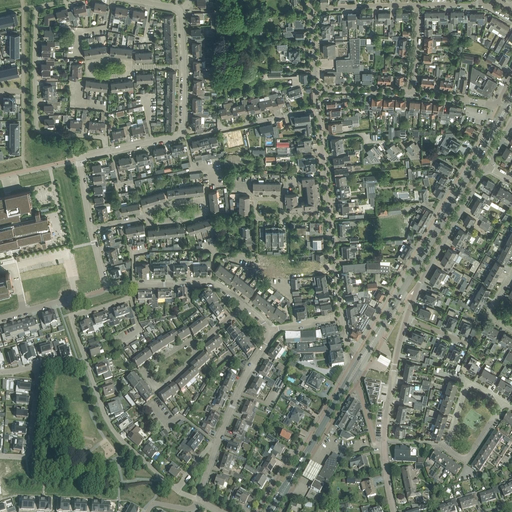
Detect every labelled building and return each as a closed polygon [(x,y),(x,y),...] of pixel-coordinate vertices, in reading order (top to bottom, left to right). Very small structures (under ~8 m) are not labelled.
[(99,12),(101,3),(95,2),(94,8),(90,7),(90,9),(90,16),(92,15),(93,11),(99,12)] [(106,20),(108,10),(105,10),(106,4),(101,3),(99,12),(98,15),(105,16),(104,20),(106,20)] [(90,16),(90,9),(86,10),(85,4),(81,5),(82,6),(80,6),(81,14),(85,13),(85,15),(88,15),(88,16),(90,16)] [(81,14),(80,6),(77,7),(77,6),(73,7),(74,12),(71,13),(73,21),(73,20),(74,23),(77,23),(76,18),(79,18),(78,15),(81,14)] [(119,19),(120,15),(122,7),(117,6),(117,8),(115,8),(115,12),(112,11),(110,22),(113,23),(114,18),(119,19)] [(127,24),(129,14),(126,14),(127,10),(126,10),(126,8),(122,7),(120,15),(126,16),(125,20),(125,23),(127,24)] [(73,21),(71,13),(71,11),(67,11),(67,8),(61,9),(62,10),(56,12),(54,13),(53,12),(45,14),(44,23),(51,24),(51,19),(58,18),(59,21),(67,19),(67,22),(73,21)] [(138,19),(139,11),(135,10),(134,11),(133,11),(132,15),(129,14),(127,24),(131,24),(132,18),(138,19)] [(145,27),(147,18),(144,17),(145,12),(139,11),(138,19),(143,20),(142,27),(145,27)] [(464,11),(457,12),(458,19),(458,21),(461,22),(461,19),(464,19),(465,20),(467,20),(467,18),(467,14),(464,14),(464,11)] [(203,20),(203,13),(196,13),(196,16),(191,17),(191,19),(190,19),(191,24),(200,23),(200,20),(203,20)] [(357,24),(356,18),(356,13),(348,14),(349,20),(342,20),(342,25),(343,36),(349,35),(350,39),(358,38),(357,24)] [(367,22),(366,19),(366,13),(360,13),(360,18),(356,18),(357,24),(367,24),(367,22)] [(478,23),(478,13),(470,13),(470,18),(467,18),(467,20),(467,30),(470,30),(470,25),(472,25),(472,23),(478,23)] [(484,13),(478,13),(478,23),(478,27),(480,26),(480,23),(484,23),(486,23),(488,16),(484,16),(484,13)] [(493,28),(498,20),(492,16),(489,22),(492,24),(489,30),(491,31),(493,28)] [(303,22),(302,18),(293,18),(293,22),(289,22),(289,27),(287,27),(287,31),(294,30),(293,27),(304,26),(305,25),(305,23),(304,22),(303,22)] [(493,28),(499,32),(504,23),(498,20),(493,28)] [(505,35),(510,26),(504,23),(499,32),(505,35)] [(60,33),(60,27),(52,26),(52,30),(44,29),(44,38),(53,38),(53,35),(56,35),(56,33),(60,33)] [(200,29),(195,29),(194,29),(191,29),(191,37),(195,37),(195,40),(196,40),(203,40),(204,40),(204,33),(200,33),(200,29)] [(431,37),(431,38),(425,38),(425,45),(436,46),(436,41),(450,41),(450,37),(431,37)] [(358,38),(350,39),(351,59),(360,58),(360,55),(360,54),(360,38),(358,38)] [(204,46),(204,40),(203,40),(196,40),(197,43),(192,43),(192,50),(201,49),(201,46),(204,46)] [(59,42),(55,41),(48,41),(48,44),(42,44),(41,51),(50,51),(55,51),(55,45),(59,45),(59,42)] [(299,51),(296,51),(294,51),(294,50),(288,51),(287,44),(277,44),(277,50),(284,50),(284,51),(284,55),(286,55),(286,60),(289,59),(289,60),(292,60),(292,62),(297,62),(297,59),(299,59),(299,51)] [(335,44),(334,44),(324,44),(325,55),(328,55),(328,58),(335,58),(336,57),(335,44)] [(204,58),(204,55),(204,53),(201,53),(201,49),(192,50),(192,55),(197,55),(198,58),(204,58)] [(50,57),(50,51),(41,51),(41,57),(48,58),(47,61),(54,61),(54,57),(50,57)] [(511,53),(510,52),(510,51),(509,51),(508,51),(507,51),(505,53),(505,54),(504,54),(499,61),(505,65),(509,57),(509,56),(510,56),(511,53)] [(141,61),(140,53),(135,53),(135,52),(133,52),(132,57),(135,57),(135,61),(141,61)] [(202,67),(202,63),(204,63),(204,61),(209,61),(209,58),(204,58),(198,58),(198,61),(193,62),(193,68),(202,67)] [(360,70),(360,64),(360,58),(351,59),(336,59),(337,71),(360,70)] [(70,60),(70,64),(73,64),(73,70),(81,70),(81,64),(76,64),(76,61),(70,60)] [(54,64),(54,61),(47,61),(48,64),(41,64),(41,70),(50,70),(50,64),(54,64)] [(501,74),(503,71),(492,65),(490,68),(493,69),(492,72),(488,70),(487,73),(495,78),(497,75),(499,77),(500,76),(502,74),(501,74)] [(470,81),(469,86),(476,90),(476,89),(481,91),(485,94),(486,95),(486,94),(489,96),(497,82),(491,79),(492,77),(472,66),(470,81)] [(206,67),(202,67),(193,68),(194,74),(198,74),(199,76),(205,77),(209,77),(209,73),(208,73),(207,72),(206,72),(206,67)] [(371,68),(371,72),(368,72),(368,71),(363,71),(363,82),(372,82),(372,79),(375,79),(375,72),(375,68),(371,68)] [(465,70),(460,69),(459,72),(458,80),(457,87),(460,87),(460,90),(465,91),(466,83),(467,78),(464,78),(465,70)] [(50,76),(50,70),(41,70),(42,77),(48,77),(48,80),(58,80),(57,76),(50,76)] [(81,76),(81,70),(73,70),(73,76),(70,76),(69,79),(76,80),(77,80),(78,76),(81,76)] [(325,75),(325,81),(326,82),(336,82),(336,84),(343,84),(343,82),(344,82),(344,78),(340,78),(340,75),(341,75),(341,71),(328,71),(328,75),(325,75)] [(307,81),(307,73),(296,74),(297,77),(293,77),(293,85),(303,84),(303,82),(307,81)] [(446,88),(448,76),(448,75),(446,75),(445,81),(441,80),(440,88),(446,88)] [(202,86),(202,82),(205,82),(205,77),(199,76),(199,80),(193,79),(193,86),(202,86)] [(56,88),(56,81),(50,81),(50,85),(43,85),(44,92),(53,92),(52,88),(56,88)] [(300,85),(294,87),(297,96),(303,94),(300,85)] [(202,90),(202,86),(193,86),(193,92),(198,92),(198,95),(204,95),(204,90),(202,90)] [(297,96),(294,87),(288,90),(287,88),(282,90),(283,93),(288,91),(291,99),(297,96)] [(56,91),(53,92),(44,92),(44,98),(50,98),(51,101),(57,101),(57,97),(56,97),(56,91)] [(277,93),(273,94),(276,108),(279,108),(279,106),(285,105),(283,96),(278,98),(277,93)] [(276,108),(273,94),(268,95),(269,99),(265,101),(267,109),(273,108),(273,109),(276,108)] [(204,104),(204,98),(204,95),(198,95),(197,98),(192,98),(192,104),(201,104),(204,104)] [(15,105),(15,97),(9,97),(9,98),(9,108),(9,111),(15,111),(15,112),(19,112),(19,105),(15,105)] [(267,109),(265,101),(264,101),(264,98),(259,99),(259,97),(255,98),(258,112),(261,112),(261,110),(267,109)] [(258,112),(255,98),(250,99),(251,103),(247,104),(247,105),(248,113),(255,112),(255,113),(258,112)] [(247,105),(247,104),(246,99),(241,100),(242,104),(237,105),(239,114),(245,113),(246,114),(248,113),(247,105)] [(57,101),(51,101),(50,101),(50,105),(44,105),(44,112),(53,112),(53,108),(57,108),(57,106),(61,105),(60,101),(57,101)] [(239,114),(237,105),(233,106),(232,102),(227,103),(231,117),(234,116),(233,115),(239,114)] [(231,117),(227,103),(223,104),(224,108),(219,109),(221,118),(227,117),(228,118),(231,117)] [(208,110),(203,110),(201,110),(201,104),(192,104),(192,110),(197,110),(197,113),(208,114),(208,110)] [(446,120),(446,113),(443,113),(444,105),(439,104),(438,114),(438,116),(441,116),(441,119),(446,120)] [(449,122),(450,117),(455,117),(455,114),(456,106),(453,105),(453,106),(450,106),(449,115),(446,114),(447,113),(446,113),(446,120),(446,122),(449,122)] [(457,107),(456,106),(455,114),(460,115),(460,116),(459,116),(458,121),(463,122),(464,117),(465,114),(461,114),(462,107),(459,107),(460,106),(457,106),(457,107)] [(341,108),(327,109),(328,117),(334,117),(334,116),(342,115),(342,114),(344,114),(345,112),(345,110),(343,109),(341,109),(341,108)] [(105,128),(104,111),(102,111),(101,120),(99,119),(98,122),(95,121),(94,131),(100,131),(100,128),(105,128)] [(208,117),(208,114),(197,113),(197,116),(192,116),(192,123),(201,123),(201,117),(203,117),(208,117)] [(67,116),(66,123),(70,123),(69,128),(75,129),(76,119),(73,119),(73,117),(71,117),(71,115),(67,114),(67,116)] [(51,119),(45,119),(45,126),(54,125),(54,122),(59,122),(58,115),(51,115),(51,119)] [(292,124),(293,124),(310,122),(309,115),(290,117),(292,124)] [(94,131),(95,121),(89,121),(90,116),(86,116),(86,118),(85,124),(89,125),(88,130),(94,131)] [(85,124),(86,118),(80,117),(79,120),(76,119),(75,129),(81,129),(82,124),(85,124)] [(343,130),(342,126),(352,125),(352,120),(342,121),(342,122),(329,123),(330,132),(341,131),(343,130)] [(143,122),(137,123),(137,126),(139,134),(142,134),(142,135),(146,134),(145,129),(144,128),(148,127),(146,121),(143,122)] [(311,134),(310,122),(293,124),(294,129),(304,128),(305,135),(311,134)] [(201,129),(201,123),(192,123),(192,129),(197,129),(197,133),(203,132),(203,129),(201,129)] [(463,123),(462,126),(466,128),(464,131),(471,135),(474,128),(468,125),(467,125),(463,123)] [(139,134),(137,126),(132,127),(131,124),(127,125),(128,132),(132,131),(132,132),(133,137),(137,136),(137,135),(139,134)] [(274,133),(272,124),(259,127),(261,135),(274,133)] [(128,132),(127,125),(124,126),(121,127),(121,129),(118,130),(120,139),(122,138),(123,139),(126,138),(125,134),(125,132),(128,132)] [(120,139),(118,130),(112,131),(111,129),(108,129),(109,136),(112,135),(113,137),(112,137),(113,141),(117,140),(117,139),(120,139)] [(240,131),(234,133),(237,146),(243,144),(240,131)] [(237,146),(234,133),(227,134),(230,148),(237,146)] [(454,139),(446,135),(444,138),(450,141),(448,145),(456,150),(457,150),(459,147),(458,147),(460,143),(458,142),(459,141),(454,139)] [(221,145),(219,138),(216,139),(216,136),(210,137),(211,145),(217,144),(218,145),(221,145)] [(339,139),(330,140),(332,153),(340,152),(339,139)] [(200,147),(198,140),(192,141),(192,144),(190,145),(191,151),(194,151),(194,149),(200,147)] [(415,144),(414,142),(407,147),(410,151),(407,153),(411,159),(420,158),(416,153),(421,149),(417,143),(415,144)] [(188,155),(186,145),(183,146),(183,143),(177,144),(180,156),(188,155)] [(362,143),(358,143),(359,146),(354,147),(355,151),(363,149),(362,143)] [(180,156),(177,144),(171,146),(172,153),(170,154),(172,163),(175,163),(174,158),(180,156)] [(311,144),(308,144),(303,144),(303,145),(300,145),(298,146),(296,146),(291,147),(291,153),(289,153),(289,155),(291,155),(297,155),(302,154),(301,150),(304,150),(304,151),(306,152),(308,152),(309,151),(308,149),(312,149),(311,144)] [(396,146),(394,144),(387,149),(390,153),(387,155),(392,161),(401,160),(397,155),(401,151),(397,145),(396,146)] [(19,153),(19,146),(10,146),(10,155),(14,155),(14,153),(19,153)] [(376,148),(375,146),(368,151),(371,155),(368,157),(372,163),(373,163),(375,163),(381,162),(377,157),(382,153),(378,147),(376,148)] [(511,146),(509,149),(507,148),(502,155),(505,157),(504,157),(506,158),(509,160),(511,155),(511,146)] [(172,163),(170,154),(169,153),(167,154),(165,147),(159,148),(162,160),(167,158),(168,163),(169,164),(172,163)] [(162,160),(159,148),(153,150),(154,154),(151,155),(153,162),(162,160)] [(153,162),(151,155),(149,155),(148,152),(142,154),(145,165),(150,164),(151,167),(154,167),(153,162)] [(145,165),(142,154),(136,155),(136,156),(133,157),(134,159),(135,165),(136,170),(140,169),(139,166),(145,165)] [(298,157),(297,155),(291,155),(289,155),(276,155),(276,160),(285,160),(285,158),(289,158),(290,165),(299,165),(305,164),(314,163),(315,163),(314,157),(305,158),(304,156),(298,157)] [(342,165),(342,166),(344,166),(344,162),(346,162),(346,161),(350,160),(349,155),(345,156),(345,157),(333,158),(334,166),(342,165)] [(135,165),(134,159),(131,159),(130,156),(124,158),(126,165),(127,169),(133,167),(132,166),(135,165)] [(126,165),(124,158),(118,159),(119,161),(116,161),(118,170),(127,169),(126,165)] [(435,168),(436,168),(439,170),(440,168),(450,174),(451,171),(453,171),(453,170),(453,169),(453,168),(440,161),(439,163),(436,161),(435,163),(435,164),(435,168)] [(101,164),(92,165),(93,172),(102,171),(101,164)] [(351,165),(344,166),(342,166),(342,168),(334,169),(335,175),(347,174),(348,173),(347,169),(352,168),(351,165)] [(438,180),(444,184),(448,178),(441,174),(435,172),(434,174),(428,175),(429,177),(432,177),(438,180)] [(348,175),(347,175),(347,174),(335,175),(336,184),(346,183),(346,179),(348,178),(348,175)] [(101,175),(92,176),(94,183),(98,182),(102,182),(102,181),(101,175)] [(314,176),(298,178),(298,183),(306,183),(308,203),(304,203),(304,202),(301,202),(301,203),(297,204),(296,194),(284,195),(285,197),(286,197),(287,202),(285,203),(286,205),(289,205),(289,210),(302,209),(303,210),(305,208),(309,208),(309,211),(317,211),(317,205),(315,205),(315,202),(320,202),(319,199),(318,199),(317,194),(319,194),(318,189),(317,189),(316,184),(318,184),(318,181),(313,182),(312,179),(314,179),(314,176)] [(425,186),(430,185),(430,187),(433,187),(432,183),(431,182),(433,178),(431,177),(430,181),(429,181),(428,178),(424,179),(425,186)] [(488,179),(485,186),(491,189),(494,183),(488,179)] [(99,186),(93,187),(94,194),(98,193),(103,192),(102,185),(105,185),(105,181),(102,181),(102,182),(98,182),(99,186)] [(376,197),(374,182),(366,183),(368,198),(376,197)] [(442,197),(445,191),(441,189),(443,186),(437,182),(435,186),(436,186),(436,188),(433,192),(442,197)] [(349,184),(336,186),(337,197),(347,196),(346,192),(350,192),(349,184)] [(501,199),(507,191),(501,187),(498,191),(495,189),(491,195),(494,197),(495,195),(501,199)] [(428,201),(427,189),(419,190),(414,190),(415,199),(420,199),(420,202),(425,201),(428,201)] [(0,225),(0,226),(1,228),(0,227),(0,247),(50,236),(51,236),(50,232),(51,231),(49,221),(48,222),(47,217),(46,217),(21,223),(20,221),(18,213),(19,213),(18,209),(30,207),(32,207),(30,200),(32,200),(30,191),(27,192),(27,191),(4,196),(5,197),(0,197),(0,225)] [(510,207),(511,202),(511,198),(511,195),(511,193),(507,191),(501,199),(508,203),(507,205),(510,207)] [(104,203),(103,196),(106,196),(105,192),(103,192),(98,193),(98,196),(99,196),(100,197),(94,198),(95,205),(100,204),(104,203)] [(164,192),(158,193),(160,201),(166,199),(164,192)] [(160,201),(158,193),(152,195),(154,203),(160,201)] [(154,203),(152,195),(146,197),(148,204),(154,203)] [(239,196),(239,213),(249,213),(249,196),(239,196)] [(148,204),(146,197),(140,198),(143,206),(148,204)] [(492,202),(488,199),(485,198),(483,201),(478,198),(474,204),(482,208),(484,205),(484,206),(486,203),(490,205),(490,204),(492,202)] [(346,199),(338,200),(339,213),(345,212),(348,212),(348,210),(351,210),(351,206),(354,206),(354,202),(351,202),(346,202),(346,199)] [(107,211),(106,206),(110,205),(110,202),(104,203),(100,204),(100,207),(96,207),(97,210),(98,210),(99,213),(107,211)] [(400,204),(388,205),(388,214),(401,212),(400,204)] [(480,212),(482,208),(474,204),(471,210),(476,213),(475,216),(481,219),(483,216),(480,214),(481,212),(480,212)] [(424,213),(431,217),(433,213),(423,207),(422,209),(419,207),(417,210),(421,212),(421,211),(424,213)] [(108,217),(107,211),(99,213),(99,217),(98,217),(98,219),(108,218),(108,219),(111,219),(111,218),(111,217),(110,217),(108,217)] [(431,217),(424,213),(422,215),(421,214),(420,215),(418,213),(417,215),(428,222),(431,217)] [(428,222),(417,215),(416,217),(420,219),(418,223),(425,227),(428,222)] [(476,220),(468,215),(464,222),(472,227),(476,220)] [(212,226),(210,219),(204,220),(207,228),(212,226)] [(207,228),(204,220),(198,222),(201,230),(207,228)] [(418,223),(412,220),(410,225),(422,232),(425,227),(418,223)] [(482,220),(479,226),(487,230),(490,224),(482,220)] [(342,221),(342,223),(339,223),(339,239),(345,238),(345,228),(350,227),(349,221),(342,221)] [(201,230),(198,222),(193,224),(195,232),(201,230)] [(246,222),(238,222),(238,227),(243,227),(243,230),(242,230),(242,233),(243,233),(243,236),(249,236),(249,227),(246,227),(246,222)] [(322,234),(322,222),(310,223),(310,234),(312,234),(312,235),(322,234)] [(195,232),(193,224),(187,226),(189,233),(195,232)] [(103,232),(102,233),(103,235),(104,235),(105,238),(113,236),(112,230),(111,230),(111,228),(103,230),(103,232)] [(472,236),(460,229),(456,235),(463,239),(464,237),(469,240),(472,236)] [(313,238),(312,235),(312,234),(310,234),(306,234),(305,234),(306,239),(307,239),(307,242),(308,242),(308,247),(323,247),(322,238),(313,238)] [(461,242),(463,239),(456,235),(452,241),(462,247),(463,244),(461,242)] [(118,241),(116,241),(115,242),(113,236),(105,238),(106,242),(104,242),(105,244),(110,243),(111,246),(119,243),(118,241)] [(108,256),(117,254),(119,253),(117,247),(120,246),(119,243),(111,246),(112,249),(106,251),(106,253),(107,253),(108,256)] [(511,251),(511,245),(506,243),(503,248),(511,252),(511,251)] [(404,261),(412,248),(406,244),(400,254),(399,254),(397,257),(404,261)] [(350,246),(342,246),(342,257),(351,257),(351,252),(357,251),(357,247),(351,248),(350,246)] [(455,261),(459,255),(459,254),(449,248),(445,255),(455,261)] [(509,258),(511,252),(503,248),(501,253),(509,258)] [(476,260),(469,256),(465,253),(463,252),(460,251),(459,254),(459,255),(474,264),(476,260)] [(312,252),(309,252),(309,255),(312,255),(312,257),(313,260),(316,260),(323,260),(323,253),(316,253),(312,253),(312,252)] [(506,263),(509,258),(501,253),(498,259),(506,263)] [(118,259),(117,254),(108,256),(109,260),(108,260),(109,262),(114,261),(115,264),(123,262),(122,259),(118,259)] [(452,267),(455,261),(445,255),(441,261),(451,267),(449,270),(452,272),(461,277),(465,279),(469,282),(471,277),(464,273),(464,274),(452,267)] [(400,270),(404,262),(397,258),(397,259),(396,260),(394,259),(394,257),(380,257),(380,261),(390,261),(392,262),(391,265),(400,270)] [(180,272),(180,264),(176,264),(176,261),(174,260),(173,260),(173,259),(170,259),(170,260),(170,269),(173,269),(173,272),(180,272)] [(474,264),(470,270),(475,272),(480,262),(476,259),(476,260),(474,264)] [(170,269),(170,260),(160,261),(160,264),(160,273),(167,273),(167,269),(170,269)] [(190,269),(190,262),(190,260),(187,260),(180,260),(180,264),(180,272),(187,272),(187,269),(190,269)] [(200,261),(200,264),(200,273),(207,273),(207,270),(210,269),(211,264),(211,260),(207,260),(206,261),(200,261)] [(504,266),(496,261),(493,266),(501,271),(504,266)] [(200,273),(200,264),(193,265),(193,262),(190,262),(190,269),(193,268),(193,273),(200,273)] [(365,262),(342,264),(343,271),(354,270),(355,271),(365,270),(365,262)] [(380,271),(380,264),(380,262),(366,262),(366,271),(380,272),(380,271)] [(124,263),(122,264),(115,265),(115,268),(111,270),(112,276),(113,275),(113,276),(117,275),(116,275),(121,273),(120,270),(125,269),(124,263)] [(142,266),(138,266),(135,266),(136,270),(139,270),(139,275),(146,275),(146,272),(149,272),(148,263),(142,264),(142,266)] [(160,273),(160,264),(153,265),(153,263),(150,263),(150,270),(153,270),(153,273),(160,273)] [(218,276),(224,268),(220,264),(214,271),(218,274),(217,275),(218,276)] [(389,265),(380,264),(380,271),(388,272),(388,268),(389,268),(389,265)] [(501,271),(493,266),(490,271),(498,276),(501,271)] [(224,278),(229,271),(224,268),(218,276),(219,277),(220,276),(224,278)] [(447,274),(437,268),(433,274),(441,279),(443,280),(445,277),(447,274)] [(228,283),(235,274),(234,275),(229,271),(224,278),(228,281),(227,283),(228,283)] [(498,276),(490,271),(487,277),(495,281),(498,276)] [(458,282),(461,277),(452,272),(450,276),(452,277),(451,279),(458,282)] [(0,277),(0,294),(14,292),(13,286),(9,287),(8,286),(9,286),(8,282),(12,282),(10,275),(10,273),(8,273),(5,274),(6,276),(0,277)] [(349,273),(341,274),(343,284),(353,283),(356,282),(356,279),(349,279),(349,273)] [(233,286),(240,278),(235,274),(228,283),(230,281),(233,284),(232,285),(233,286)] [(439,282),(441,279),(433,274),(430,281),(439,287),(441,283),(439,282)] [(326,284),(325,275),(316,276),(317,282),(313,283),(313,286),(315,286),(326,284)] [(495,281),(487,277),(484,282),(492,287),(495,281)] [(239,288),(244,281),(240,278),(233,286),(234,287),(235,285),(239,288)] [(300,280),(300,278),(291,278),(292,287),(297,287),(297,280),(300,280)] [(463,292),(464,290),(469,282),(465,279),(459,289),(463,292)] [(243,293),(249,285),(244,281),(239,288),(243,291),(242,292),(243,293)] [(353,286),(353,283),(343,284),(344,291),(351,290),(351,292),(358,291),(357,286),(353,286)] [(328,291),(326,284),(315,286),(316,291),(322,290),(322,292),(328,291)] [(248,296),(254,289),(249,285),(243,293),(244,294),(245,293),(248,296)] [(482,285),(479,290),(487,295),(490,290),(491,290),(482,285)] [(378,289),(374,289),(375,292),(377,293),(375,296),(381,300),(384,294),(378,290),(378,289)] [(358,299),(358,297),(359,297),(363,296),(364,293),(365,290),(358,291),(358,294),(357,294),(345,295),(345,296),(344,297),(345,298),(346,299),(346,301),(358,299)] [(484,300),(487,295),(479,290),(476,295),(484,300)] [(175,301),(175,299),(175,295),(174,294),(171,294),(171,291),(165,292),(165,300),(172,299),(172,304),(175,304),(175,301)] [(190,303),(190,295),(187,295),(186,291),(178,291),(178,295),(175,295),(175,299),(183,299),(183,303),(190,303)] [(145,300),(145,292),(137,293),(138,296),(134,296),(135,302),(138,302),(138,301),(145,300)] [(155,309),(155,295),(151,295),(151,292),(145,292),(145,300),(149,300),(149,304),(155,304),(155,309)] [(158,300),(165,300),(165,292),(157,292),(158,295),(155,295),(155,309),(158,308),(158,301),(158,300)] [(208,303),(216,297),(215,296),(214,297),(211,293),(209,294),(207,292),(206,293),(200,298),(201,300),(204,298),(208,303)] [(255,305),(261,296),(257,293),(251,300),(255,303),(254,304),(255,305)] [(424,296),(423,300),(424,300),(423,300),(436,305),(437,305),(439,306),(441,300),(439,299),(440,295),(434,293),(432,296),(426,293),(425,296),(424,296)] [(484,300),(476,295),(474,294),(472,297),(474,298),(473,301),(481,305),(484,300)] [(261,307),(266,300),(261,296),(255,305),(256,306),(257,304),(261,307)] [(368,304),(371,299),(371,298),(368,297),(363,296),(362,302),(362,307),(361,312),(360,314),(360,316),(358,321),(354,322),(354,323),(352,323),(352,322),(348,323),(349,328),(352,330),(350,333),(352,334),(351,336),(351,337),(350,338),(355,341),(356,339),(356,340),(358,339),(366,325),(375,309),(368,304)] [(211,308),(217,303),(217,304),(218,303),(215,299),(216,298),(216,297),(208,303),(211,308)] [(481,305),(473,301),(471,299),(469,303),(466,302),(466,303),(461,300),(462,299),(459,298),(457,302),(465,307),(466,304),(478,311),(479,311),(478,311),(481,305)] [(265,312),(271,304),(266,300),(261,307),(265,310),(264,311),(265,312)] [(331,307),(330,302),(317,304),(315,304),(316,308),(320,307),(322,314),(327,313),(326,308),(331,307)] [(356,308),(362,307),(362,302),(357,303),(357,306),(346,307),(347,315),(355,314),(354,311),(356,311),(356,308)] [(212,315),(221,307),(220,308),(217,304),(217,303),(211,308),(208,310),(212,315)] [(271,314),(277,306),(276,306),(275,307),(271,304),(265,312),(266,313),(266,312),(270,315),(271,314)] [(126,306),(123,307),(120,308),(122,317),(125,316),(126,318),(127,319),(128,319),(129,320),(131,320),(134,319),(133,317),(131,310),(128,311),(126,306)] [(275,318),(282,310),(277,306),(271,314),(275,316),(274,318),(275,318)] [(222,309),(221,307),(212,315),(218,323),(225,317),(223,314),(224,314),(221,310),(222,309)] [(418,314),(431,319),(435,309),(428,307),(427,310),(421,307),(420,310),(419,310),(418,314)] [(123,320),(122,317),(120,308),(113,311),(114,315),(111,316),(115,326),(119,325),(120,321),(123,320)] [(452,328),(453,329),(457,319),(453,317),(455,312),(449,309),(445,318),(448,319),(446,326),(449,327),(449,328),(452,329),(452,328)] [(281,321),(286,314),(282,310),(275,318),(276,319),(277,318),(281,321)] [(54,312),(48,314),(51,326),(57,324),(57,325),(61,324),(59,319),(56,320),(54,312)] [(115,326),(111,316),(108,317),(106,313),(103,314),(100,314),(100,315),(102,323),(106,322),(107,324),(110,328),(115,326)] [(44,323),(41,324),(43,330),(46,329),(45,326),(51,325),(51,326),(48,314),(42,315),(44,323)] [(360,316),(360,314),(355,315),(355,314),(347,315),(348,323),(354,322),(358,321),(360,316)] [(104,327),(102,323),(100,315),(93,317),(94,322),(91,323),(94,330),(94,332),(94,333),(99,331),(98,329),(104,327)] [(33,318),(27,320),(30,332),(31,334),(37,333),(36,331),(40,330),(38,325),(35,326),(33,318)] [(467,334),(467,335),(473,322),(462,318),(460,324),(463,325),(460,332),(464,333),(463,334),(467,335),(467,334)] [(208,325),(203,319),(198,322),(204,330),(205,329),(204,328),(208,325)] [(27,320),(20,321),(24,334),(30,332),(27,320)] [(94,332),(94,330),(91,323),(88,324),(87,320),(84,321),(84,323),(80,324),(83,333),(87,332),(88,334),(94,332)] [(20,321),(14,323),(18,335),(19,338),(25,336),(24,334),(20,321)] [(204,330),(198,322),(193,326),(199,333),(202,330),(203,331),(204,330)] [(14,323),(8,325),(12,337),(18,335),(14,323)] [(488,334),(493,326),(491,325),(491,326),(486,323),(482,330),(488,334)] [(4,335),(1,335),(3,341),(7,340),(6,339),(12,337),(8,325),(2,327),(4,335)] [(230,336),(239,330),(238,329),(237,330),(234,326),(231,328),(229,325),(223,330),(225,333),(227,332),(230,336)] [(199,333),(193,326),(188,329),(193,336),(194,338),(196,337),(195,336),(199,333)] [(335,326),(326,328),(321,329),(322,330),(320,330),(320,331),(318,331),(318,336),(336,331),(335,326)] [(494,326),(493,326),(488,334),(494,337),(491,341),(494,343),(500,334),(497,332),(498,330),(493,327),(494,326)] [(186,328),(181,331),(186,340),(187,339),(186,338),(190,335),(186,328)] [(235,341),(241,336),(238,332),(240,331),(239,330),(230,336),(234,342),(235,341)] [(181,331),(176,334),(175,335),(178,339),(180,342),(184,339),(185,341),(186,340),(181,331)] [(319,338),(318,336),(318,331),(315,332),(297,333),(285,333),(286,340),(304,339),(315,338),(319,338)] [(175,335),(176,334),(174,332),(169,335),(174,344),(175,343),(174,342),(178,339),(175,335)] [(424,336),(413,332),(411,335),(412,335),(411,339),(417,341),(416,344),(425,348),(427,342),(422,340),(424,336)] [(503,347),(510,336),(509,335),(509,336),(504,333),(499,341),(503,343),(501,346),(503,347)] [(174,344),(169,335),(164,338),(168,346),(172,343),(173,344),(174,344)] [(239,345),(247,338),(245,339),(242,335),(241,336),(235,341),(239,345)] [(511,348),(511,346),(511,337),(510,336),(503,347),(506,349),(508,346),(511,348)] [(223,344),(217,337),(212,341),(219,349),(221,347),(220,346),(223,344)] [(168,346),(164,338),(158,341),(164,350),(165,349),(164,348),(168,346)] [(243,350),(250,344),(247,341),(248,340),(247,338),(239,345),(243,350)] [(99,341),(90,345),(92,350),(89,351),(92,358),(100,355),(98,349),(101,348),(99,341)] [(164,350),(158,341),(153,345),(158,352),(162,349),(163,351),(164,350)] [(219,349),(212,341),(207,344),(213,352),(216,349),(217,350),(219,349)] [(49,345),(39,347),(41,355),(51,352),(50,349),(53,348),(52,342),(49,343),(49,345)] [(58,342),(53,343),(56,352),(59,350),(60,353),(59,353),(60,355),(61,355),(62,359),(64,359),(64,360),(69,358),(69,357),(69,355),(69,354),(68,349),(67,350),(65,346),(59,347),(58,342)] [(442,358),(447,345),(447,344),(444,343),(443,344),(440,342),(438,349),(434,347),(432,354),(442,358)] [(276,344),(272,350),(279,354),(281,356),(287,348),(285,347),(280,343),(278,346),(276,344)] [(213,352),(207,344),(202,348),(209,356),(211,355),(210,354),(213,352)] [(253,348),(250,344),(243,350),(249,358),(252,354),(250,352),(255,348),(254,347),(253,348)] [(340,345),(339,345),(329,347),(320,348),(315,348),(307,349),(307,344),(297,345),(297,354),(316,353),(329,353),(330,353),(341,351),(340,345)] [(158,352),(153,345),(148,348),(152,355),(153,357),(155,356),(154,355),(158,352)] [(28,346),(21,348),(23,356),(26,355),(28,361),(36,358),(33,349),(29,350),(28,346)] [(422,350),(408,347),(408,348),(407,351),(408,351),(407,355),(414,356),(413,359),(420,361),(422,350)] [(14,353),(8,355),(11,365),(18,364),(15,356),(19,355),(17,348),(12,349),(14,353)] [(456,364),(461,351),(460,351),(461,350),(457,349),(454,348),(451,354),(448,353),(446,360),(456,364)] [(147,350),(142,354),(148,362),(149,361),(148,360),(152,357),(147,350)] [(272,350),(268,355),(275,360),(279,354),(272,350)] [(210,360),(203,352),(202,353),(203,354),(199,357),(206,364),(210,360)] [(382,353),(380,352),(376,357),(379,359),(387,363),(390,357),(382,353)] [(343,365),(341,353),(329,355),(332,367),(343,365)] [(148,362),(142,354),(137,357),(143,365),(146,362),(147,363),(148,362)] [(143,365),(137,357),(132,361),(137,368),(138,370),(140,369),(139,367),(143,365)] [(206,364),(199,357),(196,360),(195,359),(194,360),(201,368),(206,364)] [(240,362),(234,357),(231,360),(238,365),(240,362)] [(471,357),(470,359),(468,363),(471,365),(468,370),(473,373),(474,374),(476,370),(479,366),(475,364),(477,361),(471,357)] [(103,374),(105,380),(112,377),(109,367),(106,359),(98,362),(100,366),(98,367),(98,366),(95,367),(97,371),(96,371),(98,376),(103,374)] [(201,368),(194,360),(193,361),(194,362),(190,365),(192,368),(193,367),(197,372),(201,368)] [(273,365),(265,361),(262,367),(269,371),(273,365)] [(418,365),(406,363),(405,370),(413,372),(413,368),(418,369),(418,365)] [(193,367),(192,368),(189,371),(188,370),(187,371),(194,378),(199,374),(197,372),(193,367)] [(266,378),(269,371),(262,367),(259,374),(266,378)] [(485,380),(490,372),(484,369),(479,376),(484,379),(484,380),(485,380)] [(498,377),(492,374),(494,371),(491,369),(490,372),(485,380),(486,381),(486,380),(491,383),(492,381),(495,383),(498,377)] [(413,372),(405,370),(403,378),(416,380),(416,376),(412,375),(413,372)] [(194,378),(187,371),(186,371),(187,373),(184,376),(190,383),(194,378)] [(228,372),(226,375),(225,374),(222,380),(233,385),(235,379),(233,377),(234,375),(228,372)] [(310,375),(309,376),(308,376),(308,377),(307,377),(307,378),(307,379),(310,380),(321,386),(322,383),(323,383),(323,384),(323,383),(324,383),(324,382),(324,381),(317,377),(311,373),(310,375)] [(130,384),(139,378),(138,377),(137,378),(134,374),(126,379),(130,384)] [(190,383),(184,376),(180,379),(179,378),(178,379),(185,387),(190,383)] [(502,390),(509,379),(506,377),(504,381),(501,378),(496,386),(501,389),(501,390),(502,390)] [(141,383),(138,380),(139,379),(139,378),(130,384),(134,389),(135,388),(141,383)] [(115,386),(113,379),(106,382),(108,386),(102,388),(105,397),(114,394),(111,387),(115,386)] [(185,387),(178,379),(177,380),(178,381),(175,384),(181,391),(185,387)] [(263,383),(256,379),(252,385),(259,389),(263,383)] [(511,385),(509,384),(511,380),(509,379),(502,390),(503,391),(503,390),(508,393),(510,391),(511,392),(511,391),(511,385)] [(230,391),(233,385),(222,380),(222,381),(224,381),(220,390),(226,393),(227,390),(230,391)] [(310,380),(308,384),(305,382),(304,385),(302,388),(305,389),(304,390),(308,392),(310,388),(311,388),(317,391),(317,392),(318,392),(319,392),(319,391),(320,391),(320,390),(319,390),(319,389),(321,386),(310,380)] [(366,380),(364,383),(365,385),(367,385),(366,388),(380,391),(381,386),(381,384),(382,383),(366,380)] [(449,380),(447,386),(456,389),(458,383),(449,380)] [(16,387),(16,393),(22,393),(22,390),(30,391),(31,383),(25,383),(25,382),(21,381),(21,382),(20,382),(20,387),(16,387)] [(139,393),(147,386),(147,385),(145,386),(142,382),(141,383),(135,388),(139,393)] [(179,391),(173,384),(168,388),(175,396),(176,395),(176,394),(179,391)] [(414,386),(402,384),(401,392),(409,393),(413,394),(414,390),(414,386)] [(259,389),(252,385),(249,391),(251,392),(250,395),(257,398),(258,396),(256,395),(259,389)] [(143,397),(150,392),(147,388),(148,387),(147,386),(139,393),(143,397)] [(454,395),(456,389),(447,386),(445,392),(454,395)] [(175,396),(168,388),(163,392),(169,399),(172,396),(173,397),(175,396)] [(366,388),(367,392),(369,393),(369,396),(379,398),(380,393),(380,391),(366,388)] [(225,396),(226,393),(220,390),(218,390),(214,399),(218,400),(225,403),(228,397),(225,396)] [(153,396),(150,392),(143,397),(146,402),(155,396),(154,395),(153,396)] [(169,399),(163,392),(158,395),(165,404),(167,402),(166,401),(169,399)] [(409,393),(401,392),(399,399),(415,401),(416,401),(417,400),(412,397),(408,396),(409,393)] [(452,401),(454,395),(445,392),(444,398),(452,401)] [(16,394),(16,397),(17,397),(16,404),(28,405),(29,398),(22,397),(22,394),(16,394)] [(310,403),(304,399),(305,397),(301,394),(298,400),(297,402),(292,400),(290,399),(290,400),(287,398),(286,400),(290,403),(294,405),(301,409),(302,406),(307,409),(308,408),(308,409),(311,404),(310,404),(310,403)] [(127,396),(125,398),(132,408),(135,406),(128,396),(127,396)] [(369,396),(368,396),(370,402),(372,402),(371,406),(377,407),(378,403),(381,404),(381,401),(378,401),(379,398),(369,396)] [(124,413),(118,398),(112,400),(113,403),(108,405),(111,414),(114,413),(115,417),(121,415),(120,414),(124,413)] [(451,406),(452,401),(444,398),(442,404),(451,406)] [(350,399),(343,412),(343,413),(349,416),(348,418),(352,420),(347,428),(351,430),(357,420),(355,419),(357,417),(356,416),(360,409),(358,404),(350,399)] [(222,410),(225,403),(218,400),(215,406),(211,405),(209,408),(217,411),(218,411),(219,409),(222,410)] [(254,406),(256,407),(257,403),(251,400),(249,405),(246,403),(244,408),(251,412),(254,406)] [(449,412),(451,406),(442,404),(440,409),(449,412)] [(411,407),(399,405),(399,408),(398,408),(398,409),(398,413),(406,414),(406,410),(410,411),(411,407)] [(14,407),(14,411),(17,411),(16,418),(27,419),(27,418),(28,418),(28,415),(27,415),(28,412),(25,412),(25,411),(22,411),(22,412),(21,411),(21,407),(14,407)] [(217,411),(209,408),(207,407),(206,411),(210,412),(209,415),(208,418),(217,422),(218,422),(219,420),(218,419),(220,416),(215,414),(217,411)] [(256,414),(251,412),(244,408),(241,414),(245,415),(243,420),(246,421),(252,423),(254,419),(256,414)] [(304,417),(303,417),(303,416),(302,416),(303,414),(294,408),(292,412),(291,414),(289,413),(301,420),(301,419),(302,419),(304,417)] [(129,429),(134,426),(131,422),(129,424),(125,419),(128,416),(126,413),(117,420),(119,423),(117,425),(121,431),(127,426),(129,429)] [(301,420),(289,413),(283,424),(289,427),(292,422),(297,425),(298,423),(299,423),(300,423),(301,421),(301,420)] [(343,413),(335,426),(341,429),(348,418),(349,416),(343,413)] [(405,417),(406,414),(398,413),(396,419),(398,419),(398,420),(408,422),(409,418),(405,417)] [(439,413),(437,419),(446,421),(448,416),(439,413)] [(214,429),(217,422),(208,418),(206,424),(203,423),(201,429),(208,435),(210,431),(208,431),(209,428),(214,429)] [(444,427),(446,421),(437,419),(435,424),(444,427)] [(253,424),(252,423),(246,421),(244,424),(238,422),(235,428),(243,432),(246,426),(251,428),(253,424)] [(16,422),(15,434),(26,435),(27,430),(26,430),(26,427),(22,427),(23,423),(16,422)] [(442,433),(444,427),(435,424),(433,430),(442,433)] [(136,426),(135,427),(134,426),(129,429),(131,431),(128,434),(130,435),(128,437),(138,447),(144,440),(138,434),(141,430),(136,426)] [(400,428),(400,427),(396,427),(396,430),(395,435),(405,436),(405,428),(400,428)] [(246,433),(243,432),(235,428),(233,434),(241,437),(240,438),(242,438),(240,442),(241,442),(246,444),(249,446),(250,446),(251,442),(244,439),(245,437),(244,436),(246,433)] [(279,437),(288,442),(288,441),(290,441),(290,440),(290,439),(292,435),(279,428),(277,431),(281,433),(279,437)] [(193,433),(189,438),(191,440),(193,441),(192,441),(199,446),(203,440),(200,438),(203,435),(196,429),(193,433)] [(440,439),(442,433),(433,430),(431,436),(440,439)] [(347,440),(355,438),(343,432),(340,437),(342,438),(347,440)] [(499,442),(503,437),(495,432),(492,437),(499,442)] [(279,441),(274,439),(268,435),(265,438),(273,443),(273,442),(274,443),(272,447),(275,449),(273,451),(280,455),(284,448),(277,444),(279,441)] [(9,436),(9,441),(11,441),(11,445),(14,445),(14,451),(22,451),(22,447),(22,443),(23,441),(17,440),(17,437),(9,436)] [(499,442),(492,437),(488,442),(496,447),(499,442)] [(238,450),(241,442),(240,442),(235,439),(233,444),(229,443),(226,450),(234,453),(236,449),(238,450)] [(148,440),(143,445),(146,448),(143,451),(151,459),(156,454),(149,447),(152,444),(148,440)] [(184,442),(180,446),(184,449),(187,452),(187,451),(190,448),(194,452),(199,446),(192,441),(190,444),(189,443),(187,445),(184,442)] [(493,452),(496,447),(488,442),(485,447),(493,452)] [(493,452),(485,447),(482,452),(490,457),(493,452)] [(396,448),(395,458),(403,458),(403,461),(416,462),(416,458),(410,457),(411,451),(412,450),(411,450),(411,449),(396,448)] [(180,454),(178,457),(180,459),(187,464),(191,459),(189,457),(191,454),(187,451),(187,452),(184,449),(182,451),(180,454)] [(273,462),(275,458),(264,451),(262,455),(267,458),(264,463),(273,468),(276,463),(273,462)] [(436,463),(441,455),(436,452),(434,454),(432,453),(428,458),(436,463)] [(490,457),(482,452),(478,457),(486,462),(490,457)] [(330,457),(319,477),(327,481),(329,482),(339,464),(340,463),(343,458),(344,456),(341,454),(339,456),(334,453),(331,458),(330,457)] [(248,460),(237,456),(230,454),(229,457),(224,455),(222,462),(230,465),(231,462),(233,462),(234,460),(235,461),(235,460),(246,464),(248,460)] [(441,467),(446,459),(441,455),(436,463),(441,467)] [(368,467),(365,457),(349,461),(350,468),(358,466),(359,469),(368,467)] [(483,467),(486,462),(478,457),(475,462),(483,467)] [(446,470),(451,462),(446,459),(441,467),(446,470)] [(172,462),(168,468),(171,470),(169,473),(176,479),(180,473),(175,469),(178,466),(172,462)] [(229,468),(230,465),(222,462),(220,469),(224,471),(223,474),(233,477),(239,479),(240,475),(234,473),(230,472),(231,469),(229,468)] [(451,473),(456,465),(451,462),(446,470),(451,473)] [(483,467),(475,462),(472,467),(480,472),(483,467)] [(270,473),(273,468),(264,463),(264,464),(263,463),(260,467),(258,466),(256,470),(257,470),(257,471),(264,476),(267,472),(270,473)] [(315,483),(322,469),(311,463),(302,478),(314,485),(315,483)] [(255,474),(257,471),(257,470),(256,470),(246,464),(244,468),(255,474)] [(461,469),(456,465),(451,473),(456,477),(461,469)] [(411,467),(402,469),(407,494),(415,492),(414,484),(419,483),(418,479),(414,480),(411,467)] [(217,477),(214,484),(217,485),(217,486),(218,486),(223,487),(225,482),(227,483),(229,477),(222,475),(221,478),(217,477)] [(261,488),(266,480),(258,476),(254,483),(261,488)] [(318,476),(311,488),(320,493),(324,486),(323,486),(326,481),(326,482),(327,481),(319,477),(318,476)] [(376,495),(372,481),(361,484),(363,491),(365,490),(367,497),(376,495)] [(511,494),(507,486),(506,483),(502,485),(501,484),(499,485),(500,486),(496,487),(498,492),(502,491),(505,497),(511,494)] [(240,501),(244,493),(240,491),(241,489),(236,486),(233,493),(237,495),(235,498),(240,501)] [(494,494),(498,492),(496,487),(492,489),(493,492),(487,494),(489,502),(496,500),(494,494)] [(489,502),(487,494),(483,495),(482,491),(479,492),(476,493),(477,499),(481,498),(483,504),(489,502)] [(422,500),(421,496),(420,492),(416,493),(415,492),(407,494),(408,499),(416,498),(417,501),(422,500)] [(254,497),(250,495),(249,496),(244,493),(240,501),(245,504),(247,501),(251,503),(254,497)] [(474,500),(477,499),(476,493),(472,494),(473,498),(466,499),(469,508),(476,506),(474,500)] [(469,508),(466,499),(463,501),(462,497),(455,499),(457,505),(460,504),(462,510),(469,508)] [(455,511),(453,506),(457,505),(455,499),(452,500),(453,503),(446,505),(448,511),(455,511)] [(19,504),(18,511),(27,511),(28,500),(22,500),(22,504),(19,504)] [(28,500),(27,511),(36,511),(37,504),(34,504),(34,500),(28,500)] [(37,504),(36,511),(44,511),(45,500),(45,501),(39,500),(39,505),(37,504)] [(63,501),(62,511),(71,511),(72,506),(69,506),(69,502),(64,502),(64,501),(63,501)] [(72,506),(71,511),(80,511),(81,502),(75,502),(75,506),(72,506)] [(81,502),(80,511),(89,511),(89,507),(87,507),(87,503),(81,502)] [(89,507),(89,511),(97,511),(98,503),(92,503),(92,507),(89,507)] [(104,503),(103,511),(112,511),(113,508),(110,508),(110,504),(104,503)]
